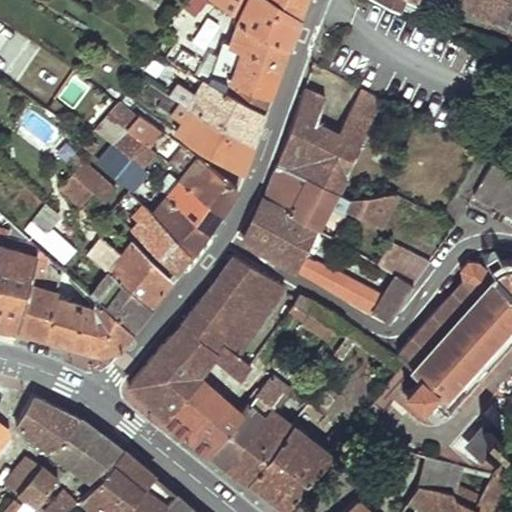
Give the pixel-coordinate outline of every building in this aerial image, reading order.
[(205,0),(188,0),(186,4),(197,11),(205,0)] [(210,0),(236,16),(233,20),(238,22),(287,45),(292,31),(297,16),(270,0),(210,0)] [(270,0),(297,16),(302,2),(302,0),(270,0)] [(383,0),(419,17),(426,1),(423,0),(383,0)] [(511,0),(458,0),(511,26),(511,0)] [(455,24),(446,20),(442,28),(451,32),(455,24)] [(287,45),(238,22),(230,43),(222,40),(217,56),(209,81),(263,112),(274,81),(287,45)] [(489,40),(455,24),(451,32),(485,49),(489,40)] [(489,40),(485,49),(500,56),(506,46),(490,39),(489,40)] [(174,44),(166,58),(174,63),(182,49),(174,44)] [(511,48),(506,46),(500,56),(511,61),(511,48)] [(182,49),(174,63),(195,75),(203,62),(182,49)] [(205,80),(209,81),(217,56),(210,52),(203,62),(195,75),(204,81),(205,80)] [(177,83),(170,95),(191,108),(252,143),(255,133),(263,112),(209,81),(205,80),(204,81),(196,94),(177,83)] [(151,82),(145,90),(161,99),(157,104),(182,121),(176,132),(190,141),(241,173),(245,163),(252,143),(191,108),(170,95),(151,82)] [(325,97),(304,88),(296,110),(276,164),(334,191),(383,99),(362,87),(337,134),(314,124),(325,97)] [(153,151),(125,129),(137,115),(130,110),(124,105),(99,134),(111,143),(140,169),(153,151)] [(137,115),(125,129),(153,151),(158,146),(147,138),(155,127),(137,114),(137,115)] [(91,140),(88,144),(93,148),(97,144),(91,140)] [(130,188),(130,189),(144,172),(140,169),(111,143),(97,160),(130,188)] [(189,150),(175,168),(183,174),(197,157),(189,150)] [(180,179),(219,212),(228,199),(236,186),(197,157),(183,174),(179,178),(180,179)] [(84,160),(59,187),(78,205),(91,189),(98,196),(110,183),(85,161),(84,160)] [(511,174),(492,163),(474,195),(497,207),(511,179),(511,174)] [(269,181),(263,198),(316,228),(328,204),(342,212),(345,205),(378,223),(395,193),(392,192),(348,198),(334,191),(276,164),(269,181)] [(180,179),(167,196),(206,233),(213,221),(219,212),(180,179)] [(511,179),(497,207),(504,212),(511,216),(511,179)] [(110,183),(98,196),(104,201),(116,188),(110,183)] [(135,198),(128,191),(112,211),(115,214),(122,208),(124,209),(135,198)] [(167,196),(151,213),(190,253),(198,243),(206,233),(167,196)] [(257,208),(243,238),(388,320),(411,284),(395,275),(381,296),(303,254),(316,228),(263,198),(257,208)] [(58,214),(45,202),(25,226),(38,238),(58,214)] [(504,212),(497,207),(492,214),(500,218),(504,212)] [(148,210),(130,228),(175,272),(183,262),(190,253),(151,213),(148,210)] [(6,246),(0,244),(0,325),(16,328),(37,245),(12,224),(6,246)] [(109,224),(104,230),(113,238),(118,232),(109,224)] [(108,270),(150,306),(161,292),(170,279),(131,241),(120,254),(107,243),(94,259),(108,270)] [(47,261),(49,256),(37,245),(16,328),(45,335),(55,297),(60,276),(55,275),(56,270),(47,261)] [(430,259),(400,246),(386,269),(395,275),(411,284),(430,259)] [(236,352),(282,289),(283,283),(233,253),(211,282),(181,320),(216,349),(223,341),(236,352)] [(494,264),(488,267),(477,258),(466,256),(458,266),(459,275),(395,348),(407,358),(404,362),(415,372),(440,393),(458,410),(511,348),(511,260),(506,259),(500,261),(494,264)] [(90,293),(131,330),(141,317),(150,306),(108,270),(95,286),(90,293)] [(131,330),(90,293),(88,306),(55,297),(45,335),(99,351),(118,345),(131,330)] [(289,312),(281,324),(293,332),(302,322),(329,339),(337,329),(343,320),(329,309),(300,293),(289,312)] [(216,349),(181,320),(146,363),(129,384),(167,417),(198,377),(202,371),(202,367),(213,353),(216,349)] [(364,334),(343,320),(337,329),(357,343),(364,334)] [(364,334),(357,343),(398,370),(404,362),(396,356),(364,334)] [(216,349),(213,353),(232,369),(242,356),(236,352),(223,341),(216,349)] [(249,362),(242,356),(232,369),(236,372),(241,371),(249,362)] [(415,372),(399,391),(423,412),(440,393),(415,372)] [(209,451),(225,464),(271,408),(288,386),(271,373),(268,377),(259,387),(248,404),(246,401),(238,413),(209,451)] [(238,413),(198,377),(167,417),(209,451),(238,413)] [(256,386),(246,401),(248,404),(259,387),(256,386)] [(15,423),(50,451),(78,416),(33,393),(15,423)] [(225,464),(248,481),(293,424),(271,408),(225,464)] [(78,416),(50,451),(68,465),(96,430),(78,416)] [(479,418),(474,423),(491,439),(497,444),(501,439),(479,418)] [(474,423),(463,436),(480,451),(491,439),(474,423)] [(293,424),(248,481),(284,509),(285,508),(308,479),(333,454),(293,424)] [(342,427),(335,436),(342,442),(349,433),(342,427)] [(96,430),(68,465),(93,483),(123,449),(96,430)] [(89,511),(158,511),(173,493),(153,475),(123,449),(93,483),(80,498),(92,509),(89,511)] [(453,485),(460,462),(427,454),(419,485),(452,492),(453,485)] [(419,485),(409,499),(433,511),(478,511),(479,511),(482,511),(489,511),(490,511),(509,475),(511,468),(511,461),(501,455),(493,471),(479,496),(473,508),(454,498),(452,492),(419,485)] [(9,481),(19,489),(39,464),(29,456),(9,481)] [(12,498),(0,511),(30,511),(57,478),(39,464),(19,489),(17,492),(25,498),(20,504),(12,498)] [(383,473),(375,480),(381,487),(389,479),(383,473)] [(454,498),(473,508),(479,496),(453,485),(452,492),(454,498)] [(66,511),(76,501),(63,487),(43,511),(66,511)] [(194,511),(173,493),(158,511),(194,511)] [(369,511),(356,498),(340,511),(369,511)]
